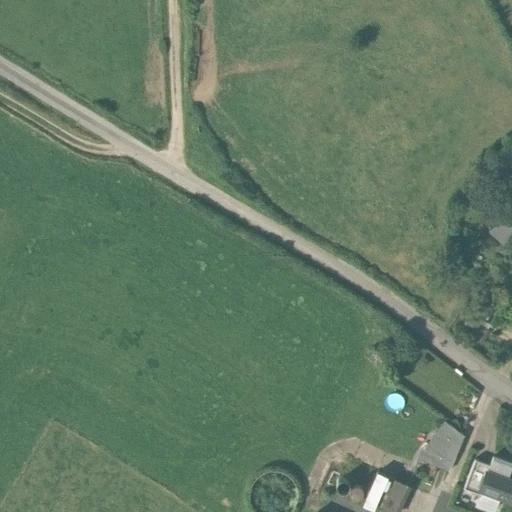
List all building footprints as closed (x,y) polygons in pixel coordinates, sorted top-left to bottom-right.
[(444,422),(418,459),(448,471),(462,436),(444,422)] [(473,487),(497,495),(504,477),(480,468),(473,487)] [(291,511),(296,506),(298,500),(298,493),(295,484),(290,478),(283,473),(277,471),(270,471),(263,473),(257,477),(253,482),(250,488),(248,495),(249,502),(252,509),(254,511),(291,511)] [(377,472),(363,505),(378,511),(398,511),(409,486),(377,472)] [(511,479),(504,477),(497,495),(496,497),(511,503),(511,479)]
